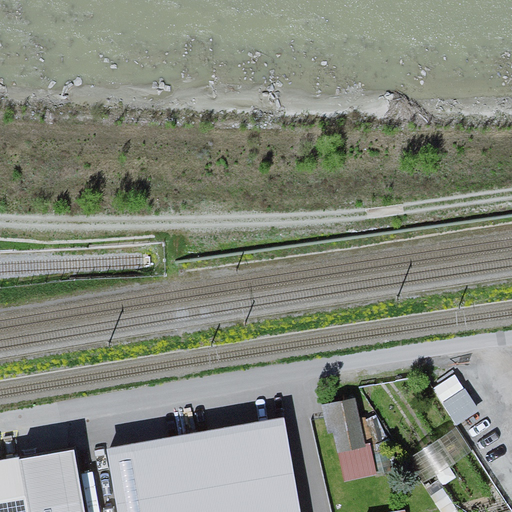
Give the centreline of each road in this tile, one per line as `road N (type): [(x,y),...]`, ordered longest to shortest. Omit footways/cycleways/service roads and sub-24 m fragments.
road 1 (unclassified): [(0,419),(511,337)]
road 2 (track): [(0,227),(184,227),(511,196)]
